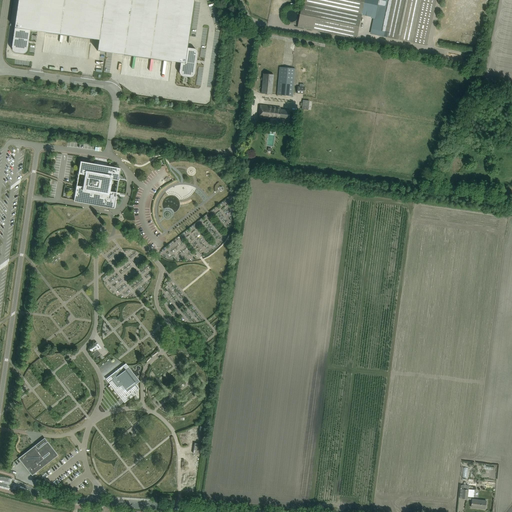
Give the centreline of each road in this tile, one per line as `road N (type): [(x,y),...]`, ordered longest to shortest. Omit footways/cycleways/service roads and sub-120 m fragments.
road 1 (tertiary): [(228,511),(106,504),(0,483)]
road 2 (unclassified): [(0,69),(117,87),(112,123)]
